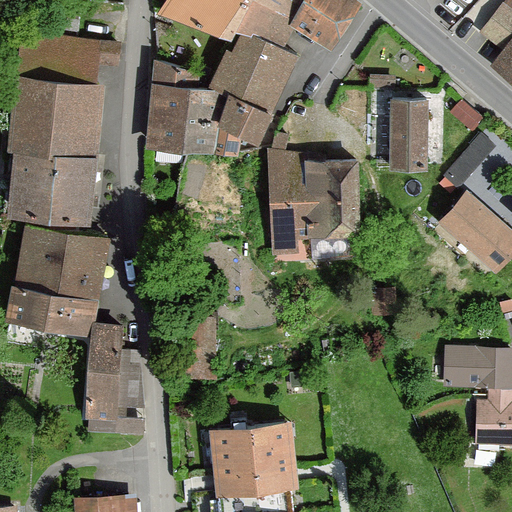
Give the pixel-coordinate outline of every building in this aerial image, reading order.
[(163,0),(157,10),(233,34),(237,26),(242,28),(232,47),(228,45),(208,85),(199,84),(201,71),(155,56),(147,145),(238,154),(241,133),(258,141),(272,112),(300,53),(285,44),(296,24),(332,46),(362,0),(163,0)] [(498,61),(511,72),(511,11),(503,5),(484,31),(507,50),(498,61)] [(78,30),(79,11),(65,8),(64,29),(78,30)] [(21,28),(4,213),(89,221),(105,80),(95,79),(97,60),(117,62),(119,40),(21,28)] [(396,86),(396,74),(371,73),(371,86),(396,86)] [(430,95),(394,95),(393,167),(429,168),(430,95)] [(458,111),(481,125),(490,110),(467,96),(458,111)] [(297,236),(359,230),(357,160),(324,161),(324,154),(286,149),(289,133),(277,129),(274,146),(269,146),(273,253),(298,250),(297,236)] [(482,131),(445,174),(460,187),(497,143),(482,131)] [(511,249),(511,228),(465,189),(440,219),(497,267),(511,249)] [(145,434),(145,417),(121,415),(121,406),(141,406),(138,347),(119,346),(122,322),(93,319),(107,235),(24,223),(6,319),(90,333),(84,418),(91,418),(91,431),(145,434)] [(218,376),(217,315),(183,315),(183,377),(218,376)] [(511,345),(446,344),(445,385),(489,386),(489,398),(478,398),(477,443),(511,444),(511,345)] [(288,421),(211,429),(217,490),(218,495),(293,487),(295,487),(288,421)] [(218,495),(217,490),(193,492),(194,511),(279,511),(295,510),(293,487),(218,495)] [(138,511),(138,493),(75,497),(75,511),(138,511)]
